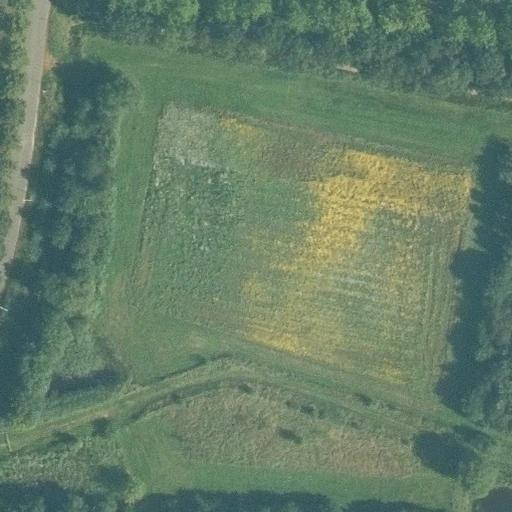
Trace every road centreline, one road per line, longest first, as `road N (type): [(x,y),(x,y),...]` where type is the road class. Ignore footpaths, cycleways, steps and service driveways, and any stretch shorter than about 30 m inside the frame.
road 1 (track): [(511,458),(222,373),(0,448)]
road 2 (unclassified): [(0,295),(38,0)]
